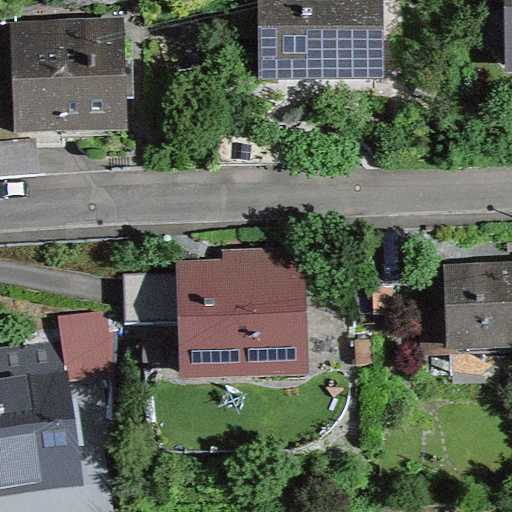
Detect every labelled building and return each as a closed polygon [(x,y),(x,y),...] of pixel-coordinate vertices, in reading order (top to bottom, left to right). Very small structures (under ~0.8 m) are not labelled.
[(266,0),(267,65),(330,64),(330,78),(379,77),(377,0),(266,0)] [(122,23),(97,24),(98,40),(123,39),(122,23)] [(15,27),(18,134),(65,132),(64,114),(125,112),(123,39),(98,40),(97,24),(15,27)] [(330,64),(267,65),(267,78),(330,78),(330,64)] [(125,130),(125,112),(64,114),(65,132),(125,130)] [(219,132),(219,163),(280,163),(280,132),(219,132)] [(0,176),(37,174),(35,144),(0,146),(0,176)] [(226,272),(183,272),(184,372),(263,370),(262,347),(303,346),(302,269),(290,269),(290,257),(226,258),(226,272)] [(511,271),(447,273),(449,351),(454,351),(454,340),(511,338),(511,271)] [(67,373),(115,366),(114,324),(61,332),(67,373)] [(107,498),(115,366),(67,373),(63,373),(79,483),(107,498)] [(0,494),(79,483),(63,373),(0,382),(0,494)]
